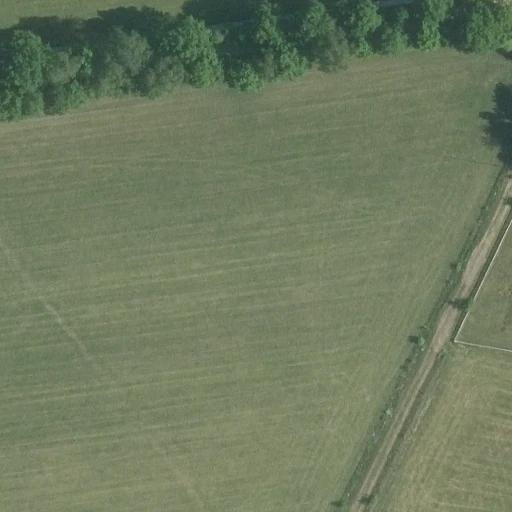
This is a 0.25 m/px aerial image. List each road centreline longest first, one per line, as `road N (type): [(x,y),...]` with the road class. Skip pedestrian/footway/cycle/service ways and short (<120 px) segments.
road 1 (track): [(511,5),(0,78)]
road 2 (track): [(357,511),(511,184)]
